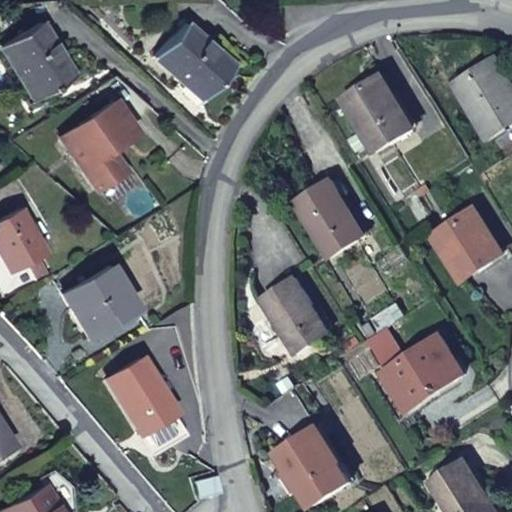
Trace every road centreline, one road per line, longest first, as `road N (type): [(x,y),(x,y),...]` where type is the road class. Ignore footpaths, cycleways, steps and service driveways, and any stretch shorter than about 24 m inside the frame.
road 1 (residential): [(435,0),(356,8),(272,71),(223,166),(206,311),(223,444),(248,511)]
road 2 (residential): [(0,337),(155,511)]
